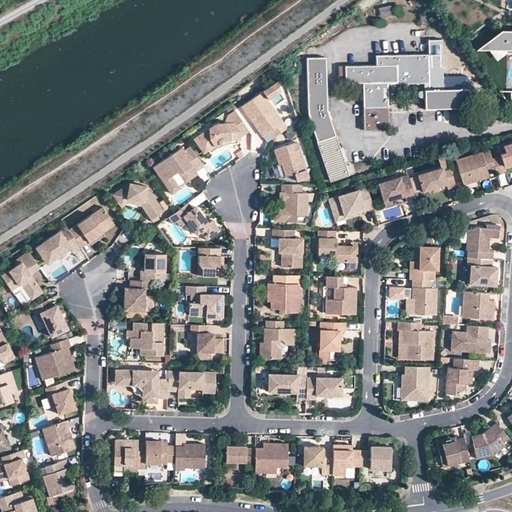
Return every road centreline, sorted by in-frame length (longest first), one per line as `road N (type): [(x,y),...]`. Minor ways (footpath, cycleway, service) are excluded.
road 1 (residential): [(511,206),(491,200),(388,233),(378,244),(368,428)]
road 2 (residential): [(241,192),(237,426)]
road 3 (residential): [(413,427),(475,411),(493,397),(506,377),(511,332)]
road 4 (residential): [(93,422),(237,426)]
road 5 (residential): [(94,280),(93,422)]
road 6 (residential): [(237,426),(368,428)]
